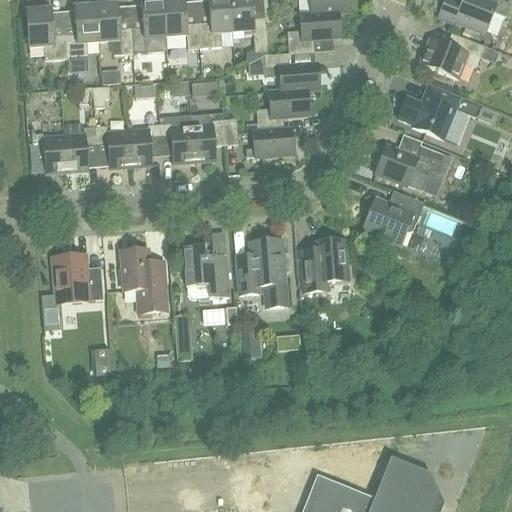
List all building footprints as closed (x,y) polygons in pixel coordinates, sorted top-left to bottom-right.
[(131,31),(132,56),(154,54),(153,40),(165,39),(162,3),(159,3),(159,0),(153,0),(146,1),(147,4),(140,5),(142,30),(131,31)] [(197,26),(199,51),(221,49),(220,35),(232,34),(228,0),(207,0),(209,25),(197,26)] [(228,0),(232,34),(244,33),(244,38),(253,37),(255,55),(267,54),(265,25),(264,21),(252,21),(250,0),(228,0)] [(262,0),(264,21),(265,25),(277,24),(275,0),(262,0)] [(309,0),(311,16),(311,17),(337,15),(349,14),(348,0),(309,0)] [(497,1),(497,0),(463,0),(462,4),(451,0),(445,0),(438,19),(454,26),(455,24),(484,36),(492,15),(504,20),(510,6),(497,1)] [(162,3),(165,39),(186,38),(187,52),(199,51),(197,26),(185,27),(183,1),(162,3)] [(120,57),(132,56),(131,31),(119,32),(117,6),(110,7),(110,3),(97,4),(98,8),(95,8),(98,45),(109,44),(109,47),(113,57),(120,57)] [(64,36),(65,61),(87,59),(86,45),(98,45),(95,8),(74,10),(76,35),(64,36)] [(52,37),(50,14),(50,12),(42,12),(42,9),(29,10),(30,13),(26,13),(28,50),(43,49),(44,63),(65,61),(64,36),(52,37)] [(311,16),(299,17),(300,33),(286,34),(288,56),(289,56),(314,54),(313,42),(339,40),(337,15),(311,17),(311,16)] [(484,48),(459,39),(454,52),(429,42),(419,67),(457,82),(463,65),(475,70),(484,48)] [(306,93),(318,92),(316,66),(290,68),(289,56),(288,56),(263,58),(265,80),(279,79),(280,94),(280,95),(306,93)] [(422,106),(406,99),(397,121),(412,127),(411,129),(443,142),(455,112),(474,120),(479,109),(442,94),(443,92),(427,85),(422,98),(423,99),(423,100),(425,100),(422,106)] [(108,89),(101,90),(92,90),(93,111),(105,110),(104,101),(109,101),(108,89)] [(280,94),(268,95),(269,111),(255,112),(257,134),(283,132),(282,120),(308,118),(306,93),(280,95),(280,94)] [(214,149),(224,148),(222,115),(190,118),(194,165),(215,163),(214,149)] [(222,115),(224,148),(237,147),(235,121),(223,122),(222,115)] [(160,139),(161,152),(171,151),(173,166),(194,165),(190,118),(158,120),(159,127),(159,139),(160,139)] [(149,140),(159,139),(159,127),(147,128),(148,132),(127,134),(130,170),(151,168),(149,140)] [(106,129),(95,130),(96,148),(107,147),(109,171),(130,170),(127,134),(107,135),(106,129)] [(85,149),(96,148),(95,130),(84,130),(84,137),(63,139),(66,175),(87,173),(85,149)] [(291,131),(283,132),(257,134),(252,134),(254,151),(245,152),(246,160),(254,160),(293,157),(291,131)] [(45,176),(66,175),(63,139),(43,140),(42,136),(31,137),(32,149),(43,148),(45,176)] [(451,160),(420,148),(417,155),(419,159),(414,161),(386,150),(384,155),(380,156),(378,159),(376,163),(376,167),(378,171),(376,176),(420,193),(427,177),(442,184),(451,160)] [(423,205),(398,195),(394,206),(390,208),(375,201),(363,232),(400,247),(405,234),(408,235),(412,233),(423,205)] [(281,242),(249,245),(250,256),(233,258),(234,271),(236,271),(238,297),(260,296),(260,295),(264,295),(265,310),(286,309),(284,274),(287,274),(290,271),(289,259),(286,256),(282,256),(281,242)] [(313,245),(314,250),(297,252),(298,262),(301,262),(303,294),(321,293),(321,288),(347,286),(350,282),(349,270),(345,267),(344,247),(339,243),(313,245)] [(205,259),(205,254),(205,248),(183,250),(186,289),(187,289),(187,296),(189,299),(193,301),(203,300),(208,300),(209,301),(229,299),(225,257),(205,259)] [(162,261),(148,262),(147,253),(120,255),(121,271),(119,271),(118,273),(118,281),(120,283),(122,283),(123,294),(136,293),(138,316),(166,314),(162,261)] [(52,260),(56,307),(88,304),(103,302),(101,276),(90,277),(86,274),(85,257),(52,260)] [(91,354),(92,371),(93,375),(108,374),(108,370),(106,352),(91,354)] [(316,478),(302,511),(434,511),(437,507),(426,481),(407,473),(389,466),(388,465),(386,468),(381,482),(373,501),(316,478)]
